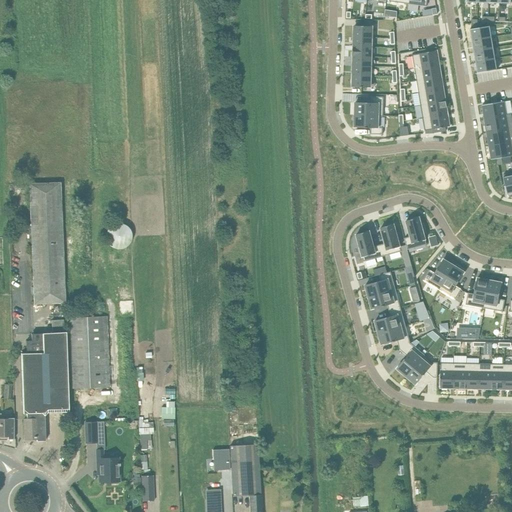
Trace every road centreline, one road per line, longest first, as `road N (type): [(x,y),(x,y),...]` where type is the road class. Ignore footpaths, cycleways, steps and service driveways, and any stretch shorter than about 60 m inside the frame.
road 1 (residential): [(511,408),(425,406),(384,387),(367,362),(337,242),(359,213),(415,198),(465,252),(511,266)]
road 2 (residential): [(333,0),(330,108),(341,135),(367,150),(469,149)]
road 3 (residential): [(448,0),(469,149)]
